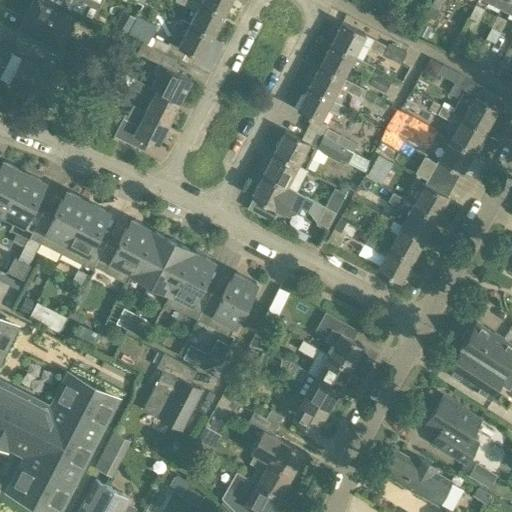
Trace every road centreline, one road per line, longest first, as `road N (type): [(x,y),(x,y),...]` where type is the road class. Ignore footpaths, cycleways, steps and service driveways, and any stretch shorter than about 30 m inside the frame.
road 1 (residential): [(222,217),(321,17),(294,0)]
road 2 (residential): [(421,323),(222,217)]
road 3 (residential): [(257,0),(159,187)]
road 4 (residential): [(335,511),(371,416),(421,323)]
road 5 (residential): [(421,323),(511,164)]
road 6 (residential): [(159,187),(0,125)]
